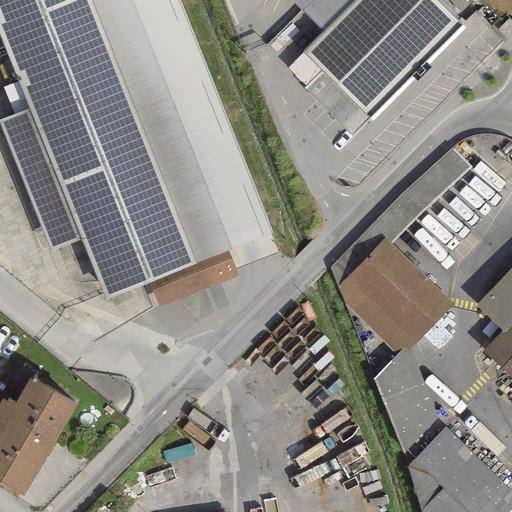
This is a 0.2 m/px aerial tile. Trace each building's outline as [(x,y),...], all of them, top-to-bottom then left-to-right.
[(149,282),(158,306),(237,275),(235,269),(227,251),(271,233),(177,0),(0,0),(0,37),(0,39),(29,109),(0,120),(0,126),(50,251),(81,238),(106,300),(149,282)] [(291,0),(324,30),(354,0),(291,0)] [(435,0),(354,0),(324,30),(302,52),(368,119),(462,26),(435,0)] [(470,167),(451,148),(329,267),(345,307),(397,354),(404,348),(406,350),(410,348),(452,305),(389,243),(470,167)] [(511,271),(477,310),(485,357),(511,381),(511,271)] [(404,348),(397,354),(373,379),(402,454),(437,419),(410,348),(406,350),(404,348)] [(76,405),(29,377),(14,402),(7,398),(5,400),(2,399),(0,402),(0,482),(22,496),(76,405)] [(506,511),(511,506),(511,493),(444,427),(406,467),(419,511),(506,511)]
